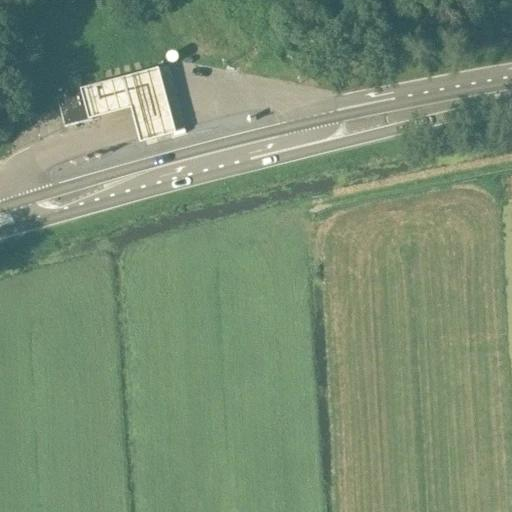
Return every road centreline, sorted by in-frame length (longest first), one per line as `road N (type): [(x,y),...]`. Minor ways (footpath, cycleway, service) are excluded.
road 1 (track): [(266,511),(247,226),(511,160)]
road 2 (primary): [(511,91),(472,90),(342,114),(298,141)]
road 3 (primary): [(298,141),(345,143),(511,94)]
road 4 (primary): [(298,141),(130,184)]
